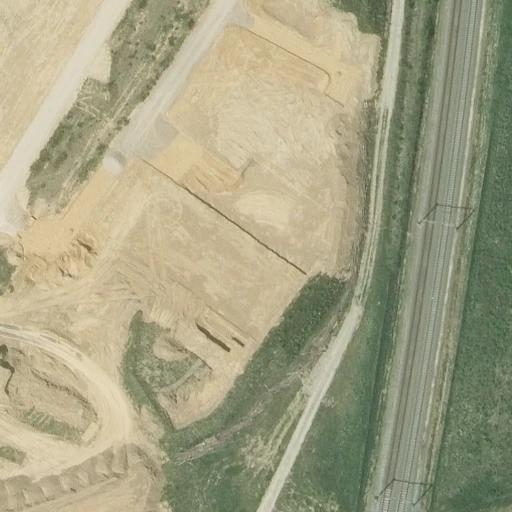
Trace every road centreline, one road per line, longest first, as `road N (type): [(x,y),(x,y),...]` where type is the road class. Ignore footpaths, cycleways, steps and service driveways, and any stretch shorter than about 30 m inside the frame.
road 1 (residential): [(37,251),(228,0)]
road 2 (residential): [(112,0),(0,192)]
